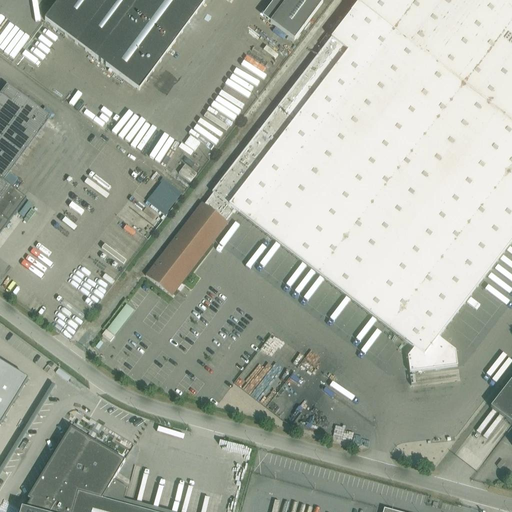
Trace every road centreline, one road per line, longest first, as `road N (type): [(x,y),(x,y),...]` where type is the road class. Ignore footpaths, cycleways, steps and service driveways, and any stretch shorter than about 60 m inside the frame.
road 1 (unclassified): [(0,306),(141,403),(511,506)]
road 2 (unknown): [(511,346),(465,394),(406,403),(274,308)]
road 3 (unknown): [(210,423),(178,452),(79,408),(63,410),(0,508)]
road 4 (unknown): [(245,287),(220,267),(211,270),(146,364)]
road 5 (unknown): [(258,0),(183,102)]
